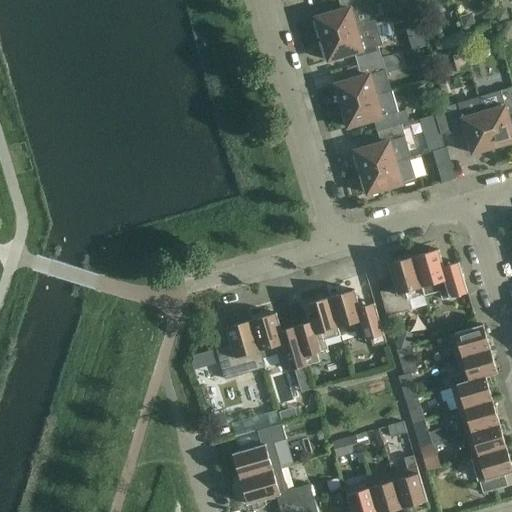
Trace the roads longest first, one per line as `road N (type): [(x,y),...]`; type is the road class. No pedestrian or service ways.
road 1 (residential): [(261,0),(334,247)]
road 2 (residential): [(511,348),(469,206)]
road 3 (residential): [(334,247),(195,289)]
road 4 (residential): [(469,206),(334,247)]
